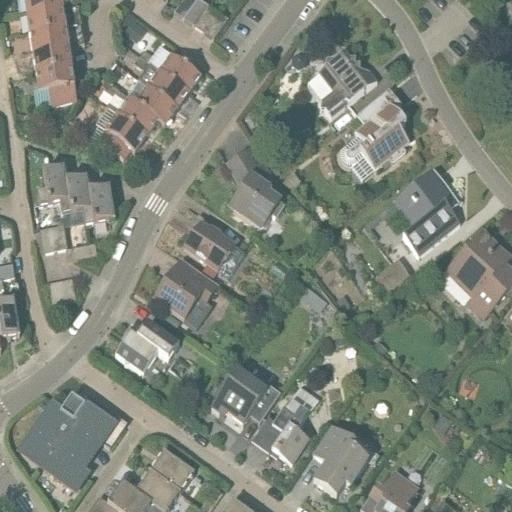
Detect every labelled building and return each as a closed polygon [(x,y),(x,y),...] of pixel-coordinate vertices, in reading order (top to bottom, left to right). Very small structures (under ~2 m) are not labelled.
[(23,0),(26,17),(61,12),(59,0),(23,0)] [(192,30),(208,9),(194,0),(184,0),(173,15),(192,30)] [(203,37),(218,17),(208,9),(192,30),(203,37)] [(61,12),(26,17),(29,37),(64,31),(61,12)] [(127,16),(115,30),(123,37),(126,33),(133,25),(135,22),(127,16)] [(213,44),(228,24),(218,17),(203,37),(213,44)] [(136,41),(143,32),(133,25),(126,33),(136,41)] [(64,31),(29,37),(32,56),(67,51),(64,31)] [(122,42),(118,46),(124,50),(127,46),(122,42)] [(32,56),(35,75),(70,70),(67,51),(32,56)] [(144,55),(139,61),(149,69),(154,62),(144,55)] [(330,122),(348,109),(377,86),(368,76),(358,74),(359,70),(354,69),(354,64),(350,63),(348,63),(343,56),(332,65),(326,65),(325,71),(317,77),(332,96),(321,105),(319,114),(324,115),(330,122)] [(200,81),(170,59),(158,75),(188,98),(200,81)] [(149,69),(139,61),(134,68),(144,76),(149,69)] [(303,64),(297,64),(293,70),(296,75),(303,75),(306,70),(303,64)] [(76,107),(70,70),(35,75),(38,96),(49,95),(52,110),(52,111),(76,107)] [(158,75),(147,91),(176,113),(188,98),(158,75)] [(103,95),(112,101),(112,102),(118,95),(108,88),(103,95)] [(176,113),(147,91),(134,108),(158,125),(164,130),(176,113)] [(356,166),(363,161),(374,174),(387,163),(391,167),(405,156),(402,152),(409,147),(394,128),(400,123),(394,115),(401,110),(388,94),(357,119),(364,128),(355,135),(358,140),(344,151),(342,153),(340,156),(340,159),(341,162),(342,165),(344,167),(347,168),(350,168),(353,168),(356,166)] [(116,119),(146,141),(158,125),(134,108),(128,103),(116,119)] [(97,144),(123,163),(130,154),(134,157),(146,141),(116,119),(97,144)] [(241,194),(229,212),(260,234),(270,220),(275,223),(283,211),(267,200),(269,199),(268,196),(269,195),(260,190),(272,183),(254,153),(227,170),(241,194)] [(284,158),(273,167),(280,176),(292,167),(284,158)] [(68,204),(64,181),(63,173),(51,175),(50,170),(41,171),(44,195),(36,196),(38,210),(59,206),(59,205),(68,204)] [(276,177),(271,170),(267,174),(271,180),(276,177)] [(448,197),(432,176),(393,207),(414,233),(402,242),(418,261),(459,228),(440,203),(448,197)] [(286,178),(278,186),(287,195),(295,187),(286,178)] [(59,205),(59,206),(61,219),(81,216),(81,215),(90,214),(87,190),(86,182),(74,184),(73,179),(64,181),(68,204),(59,205)] [(81,215),(81,216),(84,229),(114,224),(108,192),(97,194),(96,189),(87,190),(90,214),(81,215)] [(199,228),(183,251),(218,276),(234,253),(199,228)] [(55,255),(67,253),(63,230),(51,232),(55,255)] [(55,255),(51,232),(39,234),(43,257),(55,255)] [(487,318),(511,292),(511,280),(505,274),(504,273),(492,261),(499,254),(483,239),(452,270),(479,296),(471,303),(487,318)] [(71,253),(73,265),(97,261),(94,249),(71,253)] [(181,265),(168,284),(154,304),(183,325),(184,324),(194,331),(198,330),(210,314),(209,310),(205,307),(217,290),(191,271),(181,265)] [(398,266),(377,283),(390,299),(411,281),(398,266)] [(12,270),(0,271),(0,284),(1,285),(14,283),(12,270)] [(60,285),(64,308),(76,306),(72,283),(60,285)] [(60,285),(48,287),(52,310),(64,308),(60,285)] [(307,310),(315,299),(304,291),(296,302),(307,310)] [(349,310),(342,300),(335,305),(343,315),(349,310)] [(19,340),(13,305),(0,306),(0,348),(8,347),(7,342),(19,340)] [(511,310),(500,325),(508,333),(511,328),(511,310)] [(169,317),(165,324),(176,332),(181,324),(169,317)] [(129,369),(143,379),(157,358),(167,365),(179,349),(148,326),(141,336),(135,331),(115,359),(124,365),(124,370),(129,369)] [(344,348),(342,335),(328,336),(330,350),(344,348)] [(383,354),(374,345),(368,351),(377,360),(383,354)] [(235,376),(210,412),(219,418),(221,414),(243,430),(251,418),(260,425),(258,427),(259,428),(279,400),(268,392),(265,397),(235,376)] [(79,406),(72,401),(71,401),(60,415),(52,410),(20,455),(72,493),(80,482),(77,480),(101,447),(109,453),(126,429),(84,399),(79,406)] [(290,405),(271,431),(282,440),(274,451),(280,456),(278,460),(291,469),(308,445),(296,436),(309,418),(290,405)] [(447,426),(438,419),(429,430),(439,437),(447,426)] [(324,469),(313,485),(336,501),(345,489),(349,492),(351,489),(367,467),(354,458),(357,453),(331,434),(313,461),(324,469)] [(162,456),(148,477),(180,498),(194,478),(162,456)] [(508,492),(511,486),(511,480),(501,473),(495,482),(508,492)] [(152,510),(154,511),(169,511),(180,498),(148,477),(135,496),(152,510)] [(376,495),(363,511),(404,511),(416,495),(394,479),(380,498),(376,495)] [(112,511),(154,511),(152,510),(135,496),(121,487),(107,507),(112,511)] [(214,493),(200,511),(212,511),(222,498),(214,493)] [(112,511),(107,507),(98,502),(91,511),(112,511)]
